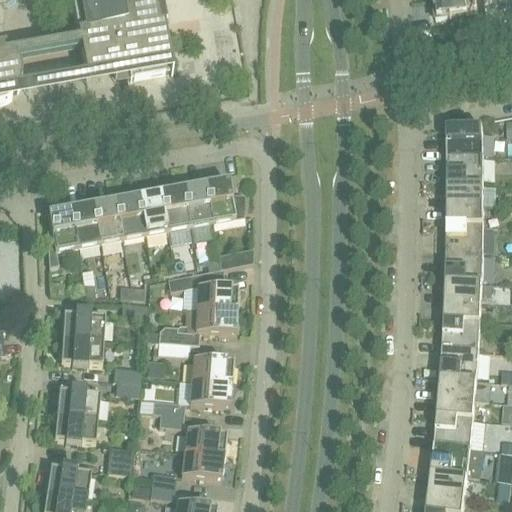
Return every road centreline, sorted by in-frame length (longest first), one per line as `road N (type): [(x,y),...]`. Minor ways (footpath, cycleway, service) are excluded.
road 1 (residential): [(23,188),(248,147),(263,153),(266,342),(248,511)]
road 2 (tertiary): [(317,511),(344,158),(330,0)]
road 3 (tertiary): [(303,0),(313,221),(291,511)]
road 4 (residential): [(385,511),(403,326),(404,131),(511,111)]
road 5 (residential): [(15,480),(32,308),(23,188)]
